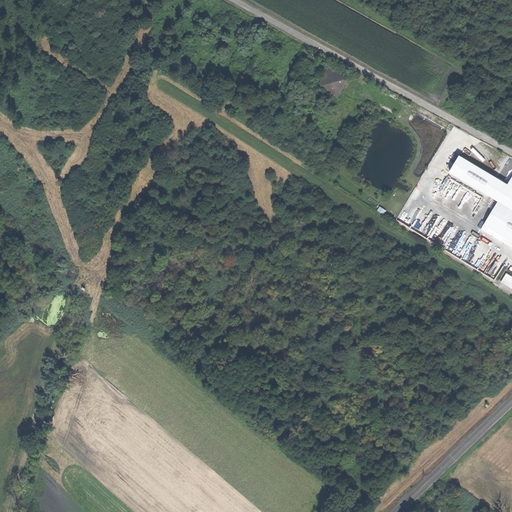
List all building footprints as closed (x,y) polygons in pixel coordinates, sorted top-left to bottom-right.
[(319,86),(339,98),(350,78),(330,67),(319,86)] [(511,179),(509,184),(461,155),(451,172),(499,201),(486,224),(483,229),(511,246),(511,179)] [(446,250),(460,229),(452,224),(438,244),(446,250)] [(464,262),(474,268),(479,261),(468,254),(464,262)] [(484,266),(500,276),(504,269),(488,260),(484,266)] [(502,281),(511,286),(511,274),(508,272),(502,281)]
